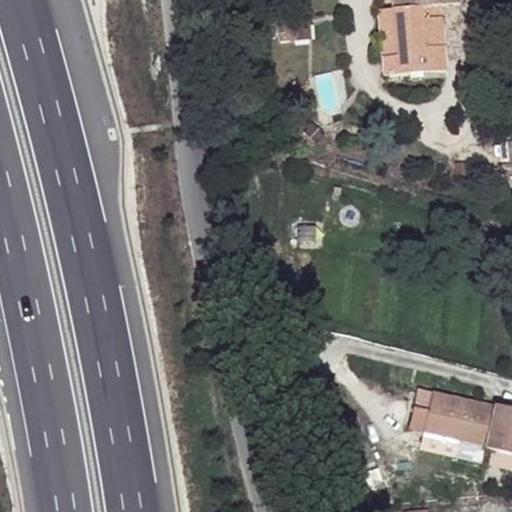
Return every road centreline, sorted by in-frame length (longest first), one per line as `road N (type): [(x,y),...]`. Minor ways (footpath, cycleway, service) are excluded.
road 1 (motorway): [(121,511),(12,0)]
road 2 (motorway): [(0,185),(65,511)]
road 3 (unclassified): [(174,0),(191,91),(191,178),(210,318)]
road 4 (unclassified): [(210,318),(271,511)]
road 5 (residential): [(210,318),(347,353)]
